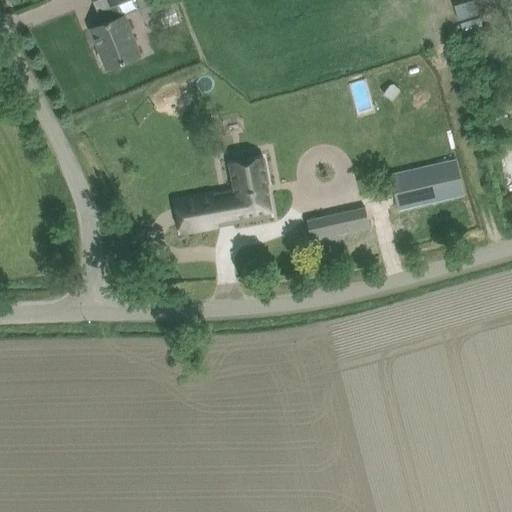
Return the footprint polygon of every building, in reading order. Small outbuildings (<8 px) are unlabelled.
[(132,0),(93,0),(98,10),(102,9),(107,22),(91,28),(99,49),(97,53),(101,62),(105,64),(107,68),(125,60),(141,55),(126,14),(121,16),(117,7),(132,0)] [(141,0),(148,17),(178,6),(175,0),(141,0)] [(476,17),(458,22),(462,36),(480,30),(476,17)] [(284,145),(342,129),(330,83),(260,102),(266,125),(277,122),(284,145)] [(511,145),(511,129),(508,117),(495,121),(504,148),(511,145)] [(311,154),(291,159),(295,180),(316,175),(311,154)] [(455,158),(390,173),(399,210),(464,195),(455,158)] [(178,237),(267,217),(260,186),(263,185),(257,159),(223,167),(229,193),(171,206),(178,237)] [(365,208),(306,220),(312,247),(339,241),(337,231),(369,225),(365,208)]
